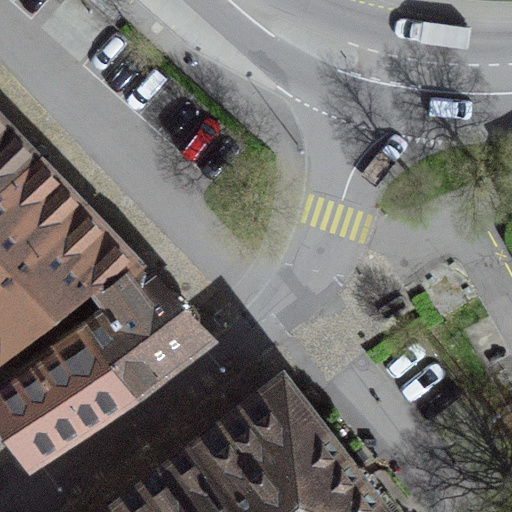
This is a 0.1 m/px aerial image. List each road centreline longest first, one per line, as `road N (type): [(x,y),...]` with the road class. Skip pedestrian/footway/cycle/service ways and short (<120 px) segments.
road 1 (residential): [(8,494),(65,474),(231,358),(274,318)]
road 2 (residential): [(274,318),(325,254),(383,71)]
road 3 (primary): [(230,0),(336,56),(383,71)]
road 4 (primary): [(383,71),(460,82),(511,79)]
